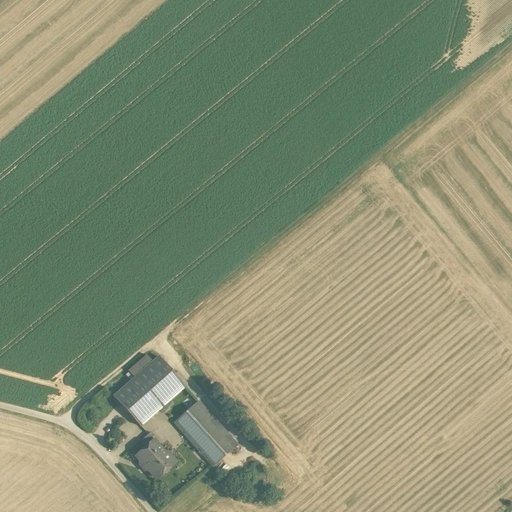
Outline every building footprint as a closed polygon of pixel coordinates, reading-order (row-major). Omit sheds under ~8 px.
[(158,357),(113,397),(140,427),(185,387),(158,357)] [(237,446),(198,402),(174,424),(212,468),(237,446)] [(150,433),(140,441),(146,448),(153,442),(153,443),(156,440),(150,433)] [(153,443),(153,442),(146,448),(136,457),(155,479),(160,474),(164,474),(167,472),(167,468),(172,464),(153,443)] [(268,485),(269,480),(267,475),(264,471),(258,470),(253,471),(249,475),(248,480),(249,486),(253,489),(259,491),(264,489),(268,485)]
